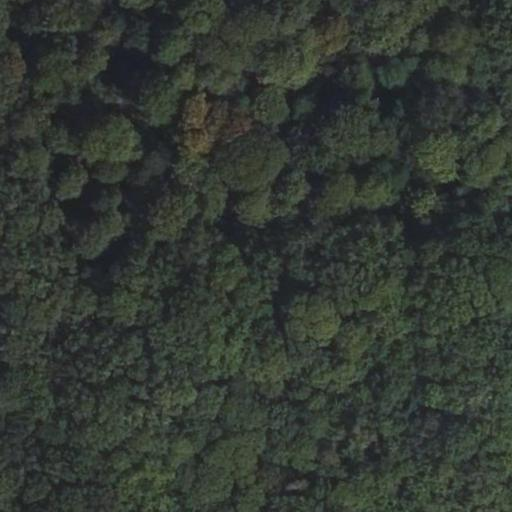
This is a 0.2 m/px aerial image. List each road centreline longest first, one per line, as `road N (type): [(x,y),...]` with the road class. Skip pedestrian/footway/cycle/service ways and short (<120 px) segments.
road 1 (track): [(0,123),(160,146),(256,206),(330,278),(453,449),(510,511)]
road 2 (track): [(256,206),(354,0)]
